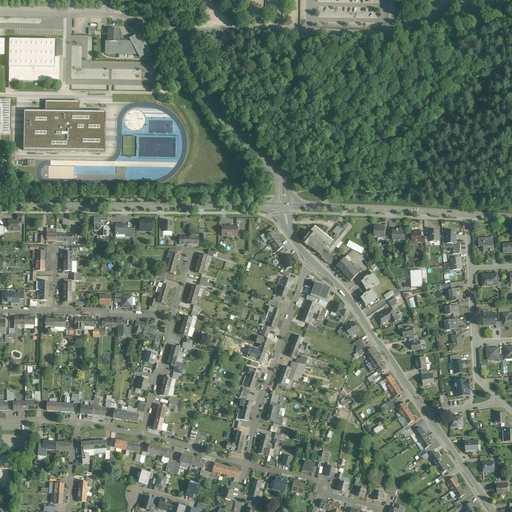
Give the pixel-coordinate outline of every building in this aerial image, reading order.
[(112,29),(108,29),(108,30),(108,42),(106,42),(105,53),(108,53),(108,54),(119,54),(119,42),(119,30),(112,29)] [(135,36),(129,39),(131,42),(130,42),(122,42),(119,42),(119,54),(138,54),(140,58),(146,54),(147,57),(152,55),(138,31),(134,33),(135,36)] [(55,41),(9,40),(9,82),(12,82),(14,82),(14,81),(60,81),(60,57),(55,57),(55,41)] [(0,138),(0,139),(0,134),(10,135),(10,100),(0,99),(0,138)] [(44,111),(23,110),(22,149),(105,151),(106,111),(79,111),(79,101),(62,101),(45,100),(44,111)] [(103,218),(94,218),(94,224),(94,227),(95,227),(95,231),(100,231),(100,236),(108,236),(108,227),(103,227),(103,223),(101,223),(101,221),(103,221),(103,218)] [(17,221),(8,221),(8,229),(15,229),(15,231),(20,231),(20,224),(20,221),(17,221)] [(145,222),(140,222),(140,230),(143,230),(143,231),(152,231),(152,224),(152,222),(145,222)] [(172,222),(163,222),(163,229),(163,232),(172,232),(172,227),(172,226),(172,224),(172,223),(172,222)] [(314,225),(302,242),(323,256),(321,258),(331,265),(335,259),(330,255),(336,247),(338,249),(342,243),(341,242),(353,226),(347,222),(342,229),(337,225),(333,232),(335,234),(332,238),(314,225)] [(125,225),(115,224),(115,234),(125,234),(125,228),(125,225)] [(237,227),(227,227),(226,229),(222,229),(222,236),(227,236),(237,236),(237,227)] [(385,228),(374,227),(374,237),(378,237),(378,241),(384,242),(384,240),(385,237),(385,228)] [(400,231),(398,231),(398,230),(397,230),(393,230),(393,240),(405,241),(405,236),(404,236),(404,228),(400,228),(400,231)] [(56,229),(46,229),(46,241),(56,242),(56,234),(56,229)] [(434,231),(431,231),(431,232),(429,232),(430,237),(430,242),(439,242),(439,233),(436,233),(436,231),(434,231)] [(456,232),(447,231),(447,244),(456,244),(456,232)] [(271,232),(262,239),(264,243),(268,240),(271,244),(277,239),(271,232)] [(421,232),(411,232),(412,242),(421,242),(421,238),(421,232)] [(35,233),(35,243),(44,243),(44,236),(38,236),(38,233),(35,233)] [(73,234),(56,234),(56,242),(66,242),(78,242),(78,235),(73,235),(73,234)] [(189,237),(179,237),(179,245),(189,245),(189,237)] [(199,237),(189,237),(189,245),(198,245),(199,237)] [(489,238),(484,238),(484,240),(479,240),(479,247),(484,247),(484,252),(491,252),(492,252),(494,251),(494,247),(494,245),(493,245),(493,240),(489,240),(489,238)] [(271,244),(267,247),(273,254),(276,251),(277,252),(283,247),(277,239),(271,244)] [(355,245),(349,241),(346,246),(353,249),(355,245)] [(511,243),(502,244),(502,245),(505,245),(505,248),(503,249),(503,254),(511,253),(511,243)] [(364,249),(355,245),(353,249),(361,254),(364,249)] [(71,252),(64,252),(64,262),(72,262),(75,262),(75,258),(75,257),(74,256),(73,256),(71,256),(71,252)] [(179,256),(172,253),(169,263),(176,265),(179,256)] [(207,256),(200,254),(197,263),(205,265),(207,256)] [(292,256),(283,257),(285,268),(294,267),(293,263),(294,263),(294,262),(293,260),(292,260),(292,256)] [(351,261),(347,256),(344,259),(336,267),(351,281),(351,282),(359,274),(359,273),(348,263),(351,261)] [(454,259),(451,259),(452,266),(446,267),(447,271),(452,271),(453,271),(462,270),(462,269),(461,263),(460,258),(454,259)] [(374,271),(380,264),(377,261),(371,268),(374,271)] [(169,263),(166,272),(174,274),(176,265),(169,263)] [(205,265),(197,263),(195,272),(202,275),(205,265)] [(422,286),(421,270),(410,270),(411,287),(422,286)] [(373,272),(361,279),(366,287),(373,282),(375,284),(379,281),(373,272)] [(497,275),(482,276),(483,287),(498,286),(498,283),(497,275)] [(291,281),(284,278),(281,287),(288,290),(291,281)] [(48,282),(41,282),(40,291),(48,291),(48,282)] [(170,286),(163,284),(158,283),(154,282),(153,286),(157,287),(161,288),(160,293),(167,296),(170,286)] [(321,286),(315,284),(311,295),(325,300),(329,290),(324,287),(324,286),(321,285),(321,286)] [(200,287),(192,285),(190,294),(197,296),(200,287)] [(288,290),(281,287),(278,296),(285,299),(288,290)] [(371,288),(360,295),(366,304),(377,296),(371,288)] [(455,290),(449,291),(450,292),(451,297),(450,298),(450,301),(462,299),(461,289),(455,290)] [(48,291),(40,291),(40,300),(48,301),(48,291)] [(13,293),(5,293),(5,298),(8,298),(8,302),(11,302),(11,303),(13,303),(13,302),(19,302),(19,294),(13,294),(13,293)] [(160,293),(157,303),(165,305),(167,296),(160,293)] [(197,296),(190,294),(187,304),(193,305),(195,306),(197,296)] [(111,296),(100,295),(99,304),(110,305),(111,296)] [(121,297),(121,302),(121,307),(132,307),(132,297),(121,297)] [(395,298),(388,302),(392,308),(399,304),(395,298)] [(317,304),(309,301),(305,310),(312,313),(313,311),(314,311),(317,304)] [(341,304),(338,303),(337,304),(335,303),(331,312),(342,316),(343,316),(344,313),(345,310),(342,309),(343,307),(342,306),(341,305),(341,304)] [(457,303),(451,304),(451,306),(446,307),(447,315),(454,314),(458,313),(457,303)] [(281,311),(269,307),(268,311),(267,316),(278,320),(281,311)] [(393,309),(386,313),(386,312),(386,313),(390,319),(390,320),(393,324),(399,320),(393,309)] [(305,310),(301,321),(309,324),(313,313),(312,313),(305,310)] [(386,313),(377,318),(381,325),(390,320),(390,319),(386,313)] [(495,313),(483,314),(484,326),(489,326),(492,325),(492,326),(492,325),(496,325),(496,322),(496,320),(495,313)] [(511,316),(509,316),(509,314),(502,314),(503,322),(503,326),(511,325),(511,316)] [(192,318),(185,316),(182,325),(189,328),(192,318)] [(278,320),(267,316),(265,321),(263,320),(261,324),(275,329),(278,320)] [(24,317),(14,317),(14,328),(24,328),(24,317)] [(34,317),(24,317),(24,328),(33,329),(34,329),(34,317)] [(85,319),(75,318),(74,330),(84,330),(84,326),(85,319)] [(85,319),(84,326),(94,327),(94,319),(85,319)] [(114,320),(105,319),(104,327),(114,328),(114,320)] [(457,319),(445,321),(446,331),(455,329),(458,329),(458,328),(457,319)] [(124,321),(114,320),(114,328),(122,328),(122,337),(129,337),(129,334),(129,328),(126,328),(124,326),(124,321)] [(146,324),(136,321),(135,327),(134,329),(133,334),(139,336),(141,331),(143,332),(144,332),(146,324)] [(354,323),(350,325),(345,328),(348,332),(347,332),(345,331),(343,334),(348,338),(350,336),(353,339),(358,336),(355,332),(359,330),(354,323)] [(155,327),(146,324),(144,332),(151,334),(157,336),(157,333),(158,332),(154,330),(155,327)] [(189,328),(182,325),(179,335),(187,337),(189,328)] [(413,328),(409,328),(407,328),(407,329),(405,329),(402,329),(403,330),(404,338),(409,337),(414,336),(413,328)] [(93,329),(93,337),(99,337),(99,335),(106,335),(106,329),(93,329)] [(304,338),(296,335),(293,342),(300,344),(300,343),(302,343),(304,338)] [(461,335),(452,337),(453,344),(450,345),(451,345),(452,351),(451,351),(452,352),(463,350),(461,335)] [(270,341),(258,336),(256,342),(261,344),(260,347),(267,350),(270,341)] [(360,339),(352,345),(357,347),(359,349),(364,345),(360,339)] [(293,342),(290,349),(298,352),(299,349),(303,351),(305,346),(300,344),(293,342)] [(415,342),(411,343),(412,351),(421,350),(420,342),(415,342)] [(255,345),(252,355),(256,356),(260,347),(255,345)] [(184,349),(172,346),(170,355),(177,357),(179,352),(183,353),(184,349)] [(305,346),(303,351),(299,349),(298,352),(307,355),(307,354),(306,353),(308,347),(305,346)] [(267,350),(260,347),(256,356),(264,359),(267,350)] [(499,356),(498,348),(486,349),(487,361),(499,360),(499,356)] [(298,352),(290,349),(288,356),(295,359),(298,352)] [(372,349),(366,354),(371,362),(378,357),(372,349)] [(156,355),(146,352),(144,357),(146,357),(144,361),(153,364),(156,355)] [(177,357),(170,355),(167,365),(180,368),(181,364),(179,363),(179,364),(176,362),(177,357)] [(386,369),(378,357),(371,362),(372,364),(368,367),(372,373),(375,371),(375,370),(376,370),(377,372),(379,374),(386,369)] [(425,358),(416,359),(418,370),(421,370),(427,369),(426,365),(425,358)] [(454,362),(455,374),(465,373),(464,361),(454,362)] [(260,371),(249,367),(247,373),(250,374),(249,377),(256,380),(260,371)] [(291,370),(284,367),(280,377),(287,380),(291,370)] [(373,375),(368,379),(370,383),(373,381),(373,382),(374,381),(377,380),(375,377),(379,374),(377,372),(373,375)] [(429,375),(422,376),(424,386),(434,385),(434,380),(434,379),(433,375),(429,375)] [(149,380),(139,377),(136,389),(146,391),(149,380)] [(172,379),(164,377),(162,386),(169,388),(172,379)] [(256,380),(249,377),(246,386),(253,389),(256,380)] [(287,380),(280,377),(277,384),(287,388),(290,381),(287,380)] [(391,377),(384,381),(386,384),(382,386),(382,388),(383,388),(386,391),(389,389),(396,385),(391,377)] [(462,381),(455,382),(457,397),(469,395),(468,390),(470,390),(468,380),(462,381)] [(402,393),(396,384),(396,385),(389,389),(395,397),(402,393)] [(162,386),(159,395),(167,397),(169,388),(162,386)] [(249,394),(242,392),(240,398),(247,400),(249,394)] [(68,397),(66,396),(65,397),(65,404),(60,404),(59,412),(60,412),(73,413),(74,405),(69,405),(69,398),(68,397)] [(106,409),(95,408),(95,407),(98,407),(99,399),(94,399),(93,408),(92,415),(105,417),(106,409)] [(55,400),(50,400),(50,403),(47,403),(46,411),(56,412),(59,412),(60,404),(56,404),(56,401),(55,400)] [(252,403),(244,401),(242,410),(250,412),(252,403)] [(35,402),(25,403),(26,411),(38,410),(38,402),(35,402)] [(25,403),(13,403),(13,411),(26,411),(25,403)] [(404,403),(397,408),(402,416),(403,416),(410,411),(404,403)] [(388,408),(386,410),(388,412),(396,406),(395,404),(394,404),(393,405),(388,408)] [(93,408),(81,406),(81,414),(92,415),(93,408)] [(166,408),(159,406),(156,418),(163,419),(166,408)] [(281,409),(270,406),(268,413),(284,417),(285,413),(280,412),(281,409)] [(250,412),(242,410),(240,419),(248,421),(250,412)] [(126,413),(115,411),(113,418),(121,420),(125,421),(126,413)] [(410,411),(403,416),(402,416),(398,419),(404,428),(409,425),(408,424),(415,420),(410,411)] [(138,415),(126,413),(125,421),(137,423),(138,415)] [(284,417),(268,413),(266,421),(274,423),(273,424),(282,426),(284,417)] [(505,414),(495,414),(495,415),(497,414),(497,419),(495,419),(496,424),(504,424),(506,424),(505,414)] [(462,417),(450,417),(451,428),(463,427),(462,420),(462,417)] [(163,419),(156,418),(153,430),(160,431),(163,419)] [(232,427),(240,429),(242,422),(233,420),(232,427)] [(381,425),(374,430),(375,431),(376,434),(383,429),(382,427),(381,425)] [(406,432),(402,434),(405,439),(414,433),(411,428),(406,432)] [(426,436),(421,428),(414,433),(420,441),(426,436)] [(405,429),(401,432),(401,431),(396,434),(398,437),(402,434),(406,432),(405,429)] [(511,430),(510,430),(505,431),(503,431),(503,442),(511,441),(511,430)] [(245,434),(237,432),(235,441),(243,443),(245,434)] [(207,435),(200,433),(198,440),(205,441),(207,435)] [(426,436),(420,441),(425,449),(432,445),(426,436)] [(269,441),(261,439),(259,446),(266,448),(267,445),(268,446),(268,445),(269,441)] [(128,443),(116,440),(114,448),(126,450),(128,443)] [(106,441),(93,442),(94,450),(98,450),(106,449),(106,441)] [(243,443),(235,441),(234,444),(228,443),(228,444),(226,444),(225,447),(227,448),(226,449),(241,452),(243,443)] [(478,441),(465,442),(466,452),(478,451),(478,441)] [(57,443),(44,442),(43,449),(56,450),(57,443)] [(93,442),(81,443),(82,455),(89,454),(89,456),(94,455),(94,450),(93,442)] [(70,444),(57,443),(56,450),(69,451),(70,444)] [(140,445),(128,443),(126,450),(139,453),(140,445)] [(161,448),(149,445),(147,452),(159,456),(161,448)] [(266,448),(259,446),(257,454),(268,456),(270,449),(266,448)] [(173,452),(161,448),(159,456),(171,459),(173,452)] [(438,453),(431,458),(436,466),(443,461),(438,453)] [(193,458),(182,454),(179,462),(181,462),(180,464),(179,467),(186,469),(188,464),(191,465),(193,458)] [(292,457),(284,455),(281,466),(290,468),(292,457)] [(205,461),(193,458),(191,465),(203,469),(205,461)] [(334,462),(330,461),(330,462),(328,462),(328,463),(326,462),(325,462),(324,466),(326,466),(327,466),(326,467),(325,476),(333,477),(333,475),(334,472),(334,468),(336,469),(337,464),(335,464),(335,463),(333,463),(334,462)] [(449,470),(443,461),(436,466),(442,474),(449,470)] [(180,464),(175,462),(172,470),(178,472),(179,467),(180,464)] [(314,464),(305,462),(302,470),(312,473),(314,464)] [(487,462),(483,462),(483,463),(483,467),(483,473),(494,472),(494,467),(493,467),(493,462),(494,462),(487,462)] [(226,467),(214,463),(212,471),(212,473),(211,473),(209,477),(216,479),(217,476),(216,476),(217,472),(224,474),(226,467)] [(238,470),(226,467),(224,474),(236,477),(238,470)] [(150,473),(142,471),(139,483),(147,485),(150,473)] [(167,478),(158,476),(158,477),(155,487),(163,490),(167,478)] [(446,477),(438,483),(440,486),(448,480),(446,477)] [(286,481),(276,478),(273,489),(284,491),(285,486),(286,481)] [(348,480),(341,478),(341,480),(340,480),(337,491),(345,493),(348,484),(349,480),(348,480)] [(460,486),(454,478),(448,483),(453,491),(460,486)] [(262,481),(254,479),(252,487),(259,488),(260,489),(262,481)] [(87,482),(79,481),(78,492),(87,492),(87,482)] [(64,484),(50,483),(49,493),(55,494),(63,494),(64,484)] [(304,485),(293,483),(291,492),(291,491),(302,493),(302,494),(302,495),(304,485)] [(200,487),(189,484),(186,496),(196,499),(200,487)] [(501,485),(497,485),(497,494),(508,494),(508,484),(501,485)] [(460,486),(453,491),(458,499),(465,495),(460,486)] [(259,488),(252,487),(251,494),(258,496),(260,491),(258,491),(259,488)] [(366,490),(359,487),(355,496),(363,498),(366,490)] [(226,488),(225,488),(222,498),(231,500),(233,490),(232,490),(226,488)] [(384,493),(376,491),(374,500),(382,502),(384,493)] [(87,492),(78,492),(77,502),(86,503),(87,492)] [(63,494),(55,494),(54,504),(62,504),(63,494)] [(153,499),(145,497),(142,508),(150,510),(150,511),(152,503),(153,499)] [(163,500),(161,500),(160,503),(158,508),(167,511),(169,502),(167,501),(164,500),(163,500)] [(330,503),(321,500),(319,508),(328,511),(330,503)] [(475,511),(477,511),(471,502),(464,507),(466,511),(464,511),(475,511)] [(180,505),(176,503),(173,511),(183,511),(185,507),(181,506),(180,506),(180,505)] [(203,511),(206,505),(198,503),(196,510),(200,511),(203,511)] [(340,505),(330,503),(328,511),(331,511),(340,511),(341,511),(338,511),(340,505)]
